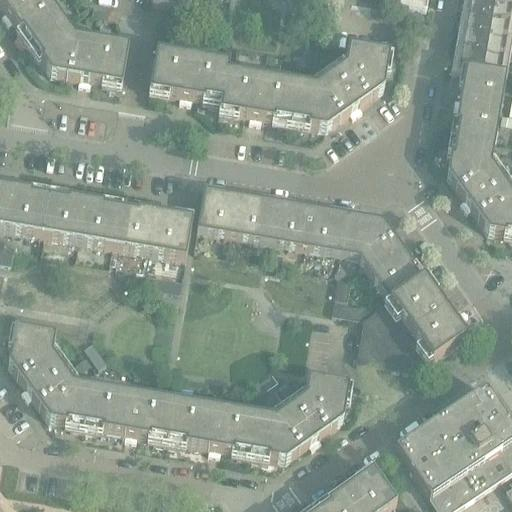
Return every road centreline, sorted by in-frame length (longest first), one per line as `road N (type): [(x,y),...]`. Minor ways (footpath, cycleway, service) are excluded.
road 1 (residential): [(255,505),(33,464),(14,457),(0,437)]
road 2 (residential): [(127,160),(324,192),(385,172)]
road 3 (residential): [(511,323),(497,316),(385,172)]
road 4 (residential): [(376,439),(506,345),(511,328)]
road 5 (residential): [(127,160),(147,38),(130,0)]
